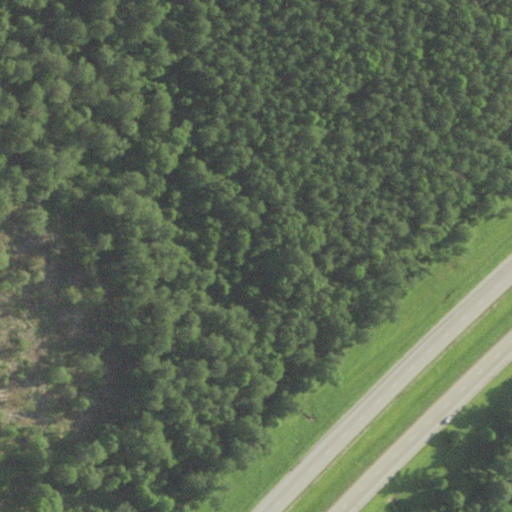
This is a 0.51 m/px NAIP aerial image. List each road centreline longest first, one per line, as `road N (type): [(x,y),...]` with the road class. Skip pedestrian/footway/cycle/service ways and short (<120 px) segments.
road 1 (motorway): [(511,275),(383,393),(271,511)]
road 2 (motorway): [(341,511),(511,345)]
